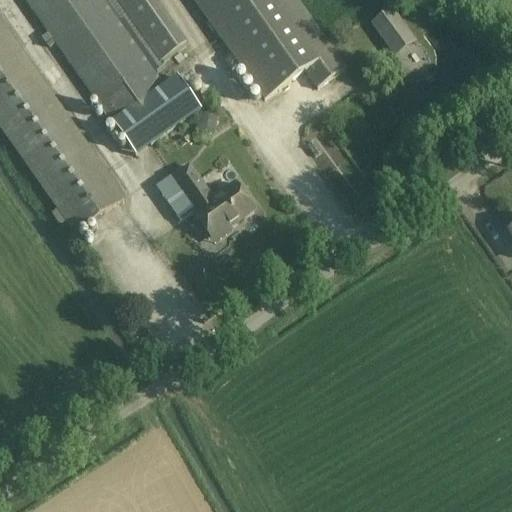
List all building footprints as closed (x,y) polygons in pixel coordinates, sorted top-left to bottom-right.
[(23,0),(136,159),(203,112),(179,79),(166,88),(157,73),(104,0),(23,0)] [(104,0),(157,73),(165,68),(162,63),(187,46),(155,0),(104,0)] [(347,71),(296,0),(191,0),(264,104),(305,75),(317,92),(347,71)] [(371,26),(389,51),(410,37),(392,11),(371,26)] [(124,202),(0,27),(0,128),(76,235),(124,202)] [(197,129),(215,133),(218,118),(200,115),(197,129)] [(212,201),(188,167),(173,177),(197,212),(193,215),(209,239),(226,227),(229,231),(255,213),(235,185),(212,201)]
